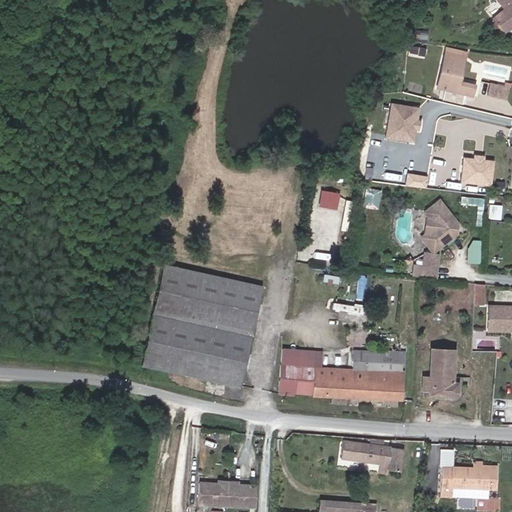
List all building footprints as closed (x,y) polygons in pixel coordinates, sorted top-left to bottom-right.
[(493,18),(502,31),(511,23),(511,0),(497,0),(504,9),(493,18)] [(428,40),(429,33),(421,32),(421,39),(428,40)] [(470,95),(473,85),(459,82),(463,60),(443,56),(435,87),(443,89),(462,93),(470,95)] [(511,87),(491,83),(488,96),(508,100),(511,87)] [(459,106),(462,93),(443,89),(440,101),(459,106)] [(409,142),(414,107),(390,103),(384,138),(409,142)] [(418,130),(420,121),(416,120),(418,108),(414,107),(409,142),(413,142),(415,130),(418,130)] [(490,185),(493,160),(483,159),(473,158),(463,157),(460,181),(490,185)] [(380,208),(383,189),(368,186),(364,205),(380,208)] [(322,189),(321,206),(340,208),(342,191),(322,189)] [(429,216),(434,222),(433,230),(427,235),(421,240),(431,252),(454,234),(450,230),(451,225),(455,222),(438,200),(425,210),(429,216)] [(502,218),(503,204),(490,203),(489,217),(502,218)] [(470,238),(470,262),(483,262),(483,238),(470,238)] [(412,255),(411,275),(430,277),(433,257),(412,255)] [(216,320),(250,325),(259,284),(163,262),(141,362),(206,377),(216,320)] [(475,303),(485,304),(487,283),(477,282),(475,303)] [(511,327),(511,304),(490,303),(488,327),(500,328),(500,326),(511,327)] [(237,384),(250,325),(216,320),(206,377),(237,384)] [(454,341),(431,340),(430,377),(422,377),(422,390),(428,390),(428,395),(454,396),(456,393),(457,390),(457,388),(456,386),(454,385),(452,384),(454,341)] [(353,366),(345,365),(305,363),(278,361),(276,393),(292,394),(292,390),(399,396),(400,368),(398,368),(399,357),(402,357),(403,348),(395,348),(395,353),(354,351),(353,366)] [(305,363),(345,365),(345,350),(306,348),(305,363)] [(372,445),(344,440),(341,458),(378,464),(376,473),(384,474),(385,468),(397,470),(401,449),(387,447),(388,439),(373,438),(372,445)] [(472,459),(472,467),(496,468),(495,463),(482,462),(482,459),(472,459)] [(496,468),(472,467),(441,466),(440,493),(451,493),(452,485),(494,486),(496,468)] [(201,479),(200,500),(255,503),(256,481),(248,481),(248,485),(238,484),(238,477),(220,476),(219,484),(209,483),(209,479),(201,479)] [(359,511),(359,504),(324,502),(323,511),(359,511)]
